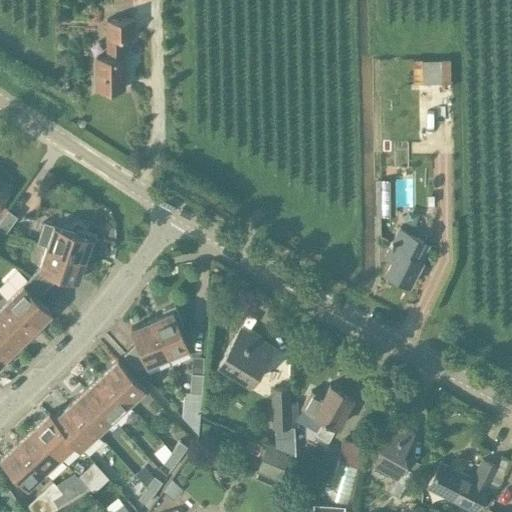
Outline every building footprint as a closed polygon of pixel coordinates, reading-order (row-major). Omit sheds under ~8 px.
[(106,55),(96,56),(96,89),(124,89),(124,55),(125,38),(135,37),(134,18),(105,19),(106,55)] [(410,80),(447,81),(447,58),(410,57),(410,80)] [(0,202),(10,187),(0,181),(0,202)] [(8,208),(0,219),(0,229),(5,231),(17,215),(8,208)] [(45,221),(37,242),(46,245),(85,258),(89,246),(92,248),(97,235),(78,228),(76,232),(45,221)] [(384,255),(392,259),(385,272),(388,273),(386,277),(397,282),(398,279),(407,284),(415,268),(416,268),(419,262),(421,257),(420,256),(429,240),(422,237),(422,236),(400,225),(392,239),(391,239),(390,242),(391,242),(384,255)] [(39,267),(30,275),(48,286),(60,274),(77,280),(85,258),(46,245),(39,267)] [(30,275),(7,298),(35,327),(51,312),(37,297),(48,286),(30,275)] [(7,298),(0,304),(0,322),(20,342),(35,327),(7,298)] [(163,313),(152,318),(167,355),(188,347),(179,324),(182,323),(175,304),(162,309),(163,313)] [(137,341),(124,353),(137,368),(167,355),(152,318),(131,327),(137,341)] [(0,353),(4,358),(20,342),(0,322),(0,353)] [(240,327),(218,362),(251,383),(273,347),(259,338),(261,334),(250,327),(247,331),(240,327)] [(117,358),(101,373),(128,403),(144,388),(117,358)] [(190,391),(201,392),(203,372),(191,371),(190,391)] [(101,373),(85,388),(112,417),(128,403),(101,373)] [(322,396),(310,390),(300,407),(322,419),(315,433),(328,440),(335,426),(336,427),(353,396),(330,383),(322,396)] [(277,386),(271,387),(273,426),(275,426),(290,426),(288,386),(285,386),(278,386),(277,386)] [(85,388),(69,402),(96,432),(112,417),(85,388)] [(54,416),(53,417),(75,441),(75,442),(80,447),(96,432),(69,402),(54,416)] [(49,411),(32,426),(59,456),(75,442),(75,441),(53,417),(54,416),(49,411)] [(381,445),(372,462),(396,475),(398,476),(403,465),(404,463),(407,459),(401,455),(414,431),(389,417),(375,442),(381,445)] [(32,426),(16,441),(44,471),(59,456),(32,426)] [(368,450),(342,436),(339,456),(359,467),(368,450)] [(179,440),(171,451),(179,457),(187,446),(179,440)] [(44,471),(16,441),(0,456),(27,486),(44,471)] [(287,456),(267,447),(262,458),(283,467),(287,456)] [(171,451),(163,462),(171,468),(179,457),(171,451)] [(473,478),(440,461),(427,486),(475,511),(488,485),(486,484),(496,466),(483,459),(473,478)] [(395,477),(388,490),(399,496),(412,470),(403,465),(398,476),(396,475),(395,477)] [(98,486),(108,477),(101,469),(91,479),(98,486)] [(154,475),(146,486),(154,492),(162,481),(154,475)] [(173,497),(180,489),(170,479),(164,488),(173,497)] [(75,483),(63,491),(68,499),(80,492),(75,483)] [(146,486),(138,497),(146,503),(154,492),(146,486)] [(16,498),(8,487),(0,492),(8,504),(16,498)] [(52,498),(57,506),(68,499),(63,491),(52,498)] [(409,501),(408,511),(418,511),(419,502),(409,501)] [(123,502),(111,511),(130,511),(124,503),(123,502)] [(329,503),(312,502),(311,511),(335,511),(336,506),(329,505),(329,503)]
